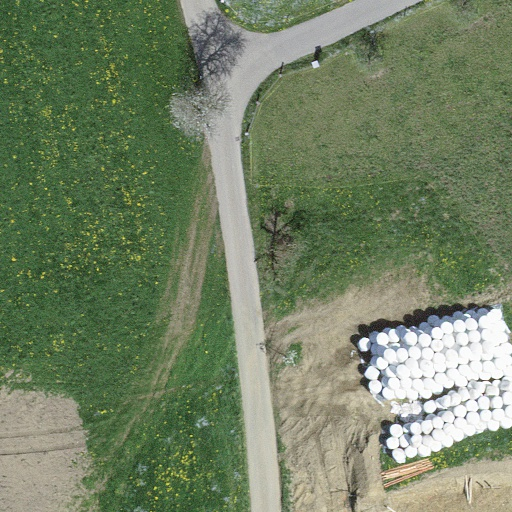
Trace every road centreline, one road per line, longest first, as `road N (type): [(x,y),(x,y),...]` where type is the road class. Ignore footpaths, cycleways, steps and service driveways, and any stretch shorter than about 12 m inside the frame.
road 1 (track): [(263,511),(245,288),(216,72),(197,0)]
road 2 (track): [(411,0),(268,63),(216,72)]
